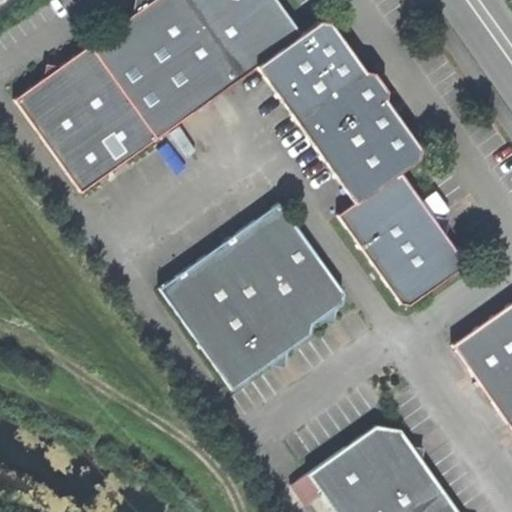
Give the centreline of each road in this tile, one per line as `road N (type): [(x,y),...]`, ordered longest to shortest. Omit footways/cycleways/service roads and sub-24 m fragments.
road 1 (track): [(237,511),(229,483),(194,449),(20,336)]
road 2 (track): [(0,382),(142,460)]
